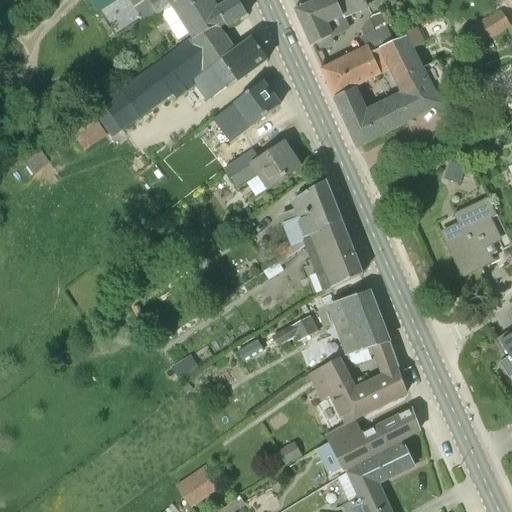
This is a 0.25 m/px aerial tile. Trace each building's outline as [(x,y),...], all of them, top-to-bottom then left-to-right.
[(116,0),(89,0),(98,13),(117,1),(116,0)] [(183,0),(149,0),(159,15),(162,13),(183,0)] [(183,0),(162,13),(182,46),(196,36),(200,41),(218,28),(226,24),(228,27),(248,14),(239,0),(232,0),(217,9),(211,0),(183,0)] [(328,24),(344,18),(335,0),(322,0),(297,11),(313,46),(333,36),(328,24)] [(335,0),(344,18),(369,8),(365,0),(335,0)] [(467,31),(476,47),(511,26),(501,10),(467,31)] [(394,43),(387,30),(380,12),(372,16),(360,29),(365,41),(369,48),(323,70),(336,99),(358,88),(357,87),(380,75),(371,54),(394,43)] [(414,50),(427,43),(419,27),(405,34),(407,37),(394,43),(371,54),(380,75),(389,71),(401,94),(368,110),(358,88),(336,99),(358,147),(418,121),(417,119),(443,107),(414,50)] [(253,39),(232,54),(218,28),(200,41),(196,36),(182,46),(121,90),(93,111),(111,137),(172,94),(176,99),(195,85),(207,102),(236,80),(237,82),(268,59),(253,39)] [(41,92),(34,82),(21,92),(29,102),(41,92)] [(252,127),(280,106),(262,83),(215,119),(222,130),(243,114),(252,127)] [(69,129),(84,151),(107,136),(92,113),(69,129)] [(260,173),(270,188),(300,168),(285,144),(259,161),(252,152),(225,171),(237,189),(260,173)] [(20,161),(32,177),(52,161),(40,145),(20,161)] [(443,179),(455,183),(460,165),(448,162),(443,179)] [(312,243),(343,223),(326,182),(289,203),(293,212),(280,217),(289,240),(271,249),(279,265),(305,248),(307,251),(313,247),(312,243)] [(454,214),(461,228),(443,237),(455,262),(454,262),(461,277),(491,262),(489,257),(497,253),(489,237),(496,233),(489,220),(497,216),(488,197),(454,214)] [(323,290),(344,282),(363,275),(343,223),(312,243),(313,247),(307,251),(323,290)] [(283,272),(280,267),(278,263),(263,273),(265,276),(268,281),(283,272)] [(371,348),(387,344),(368,292),(337,304),(332,310),(332,316),(346,355),(353,353),(369,349),(371,348)] [(142,317),(137,306),(132,308),(137,319),(142,317)] [(298,342),(318,333),(311,317),(293,327),(290,327),(272,338),(277,347),(295,337),(298,342)] [(511,361),(511,334),(500,342),(511,361)] [(237,352),(244,363),(264,352),(257,340),(237,352)] [(388,344),(387,344),(371,348),(382,377),(356,389),(340,358),(307,376),(321,402),(332,397),(346,424),(354,420),(353,419),(407,393),(389,343),(388,344)] [(372,361),(369,349),(353,353),(356,365),(372,361)] [(78,362),(72,354),(62,362),(68,369),(78,362)] [(175,365),(185,381),(197,373),(187,358),(175,365)] [(343,469),(403,439),(420,431),(412,410),(362,436),(354,420),(346,424),(327,435),(330,443),(316,450),(329,474),(342,467),(343,469)] [(357,498),(379,488),(377,484),(415,466),(403,439),(343,469),(357,498)] [(294,443),(278,452),(286,466),(302,456),(294,443)] [(190,507),(218,487),(207,466),(176,485),(190,507)] [(390,511),(379,488),(357,498),(343,506),(345,511),(390,511)] [(240,496),(216,511),(233,511),(245,504),(240,496)]
